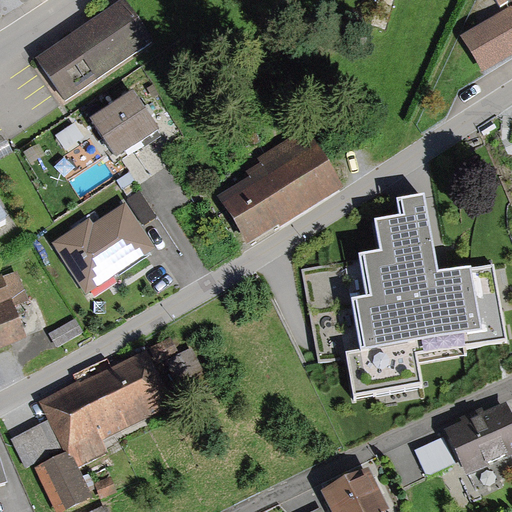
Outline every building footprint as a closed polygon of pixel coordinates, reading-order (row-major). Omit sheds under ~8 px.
[(123,0),(37,60),(66,101),(153,40),(124,0),(123,0)] [(511,54),(511,7),(511,6),(461,37),(482,72),(511,54)] [(90,119),(115,156),(158,127),(132,91),(90,119)] [(221,196),(243,235),(337,180),(309,131),(263,158),(276,179),(261,188),(254,177),(221,196)] [(127,199),(144,225),(158,216),(141,190),(127,199)] [(440,273),(427,196),(393,201),(397,221),(371,225),(376,253),(359,256),(367,299),(348,303),(357,352),(341,355),(350,404),(424,391),(419,362),(509,346),(494,263),(440,273)] [(90,217),(52,241),(85,292),(153,247),(125,203),(94,223),(90,217)] [(0,347),(27,336),(15,305),(30,299),(17,271),(3,278),(1,275),(0,275),(0,347)] [(74,319),(50,332),(58,347),(82,333),(74,319)] [(160,357),(176,347),(170,336),(153,346),(160,357)] [(169,357),(186,390),(206,379),(190,347),(169,357)] [(39,401),(48,420),(64,450),(65,452),(33,468),(54,511),(62,511),(92,497),(77,467),(109,451),(104,441),(174,406),(146,349),(39,401)] [(451,431),(467,468),(511,447),(511,420),(505,406),(451,431)] [(26,470),(64,450),(48,420),(10,440),(26,470)] [(327,488),(339,511),(384,511),(363,470),(327,488)] [(112,477),(95,485),(101,498),(118,491),(112,477)]
